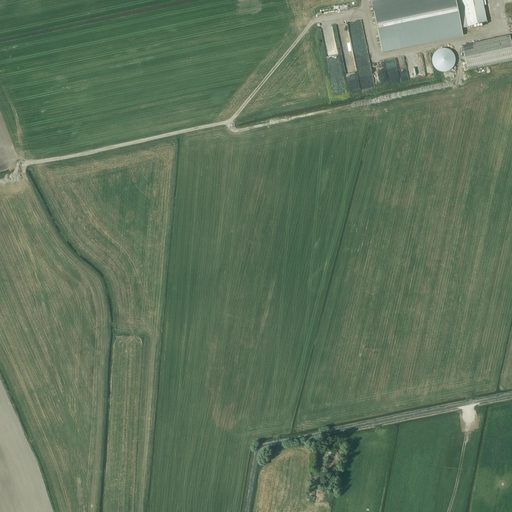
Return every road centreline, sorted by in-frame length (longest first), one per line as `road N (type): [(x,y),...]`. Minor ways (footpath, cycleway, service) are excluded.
road 1 (unclassified): [(247,511),(262,446),(511,394)]
road 2 (track): [(363,0),(377,58),(504,30),(501,0)]
